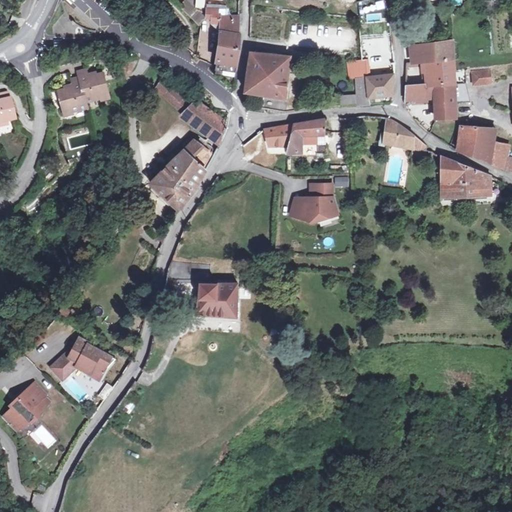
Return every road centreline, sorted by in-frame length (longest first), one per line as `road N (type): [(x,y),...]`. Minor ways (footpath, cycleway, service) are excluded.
road 1 (unclassified): [(47,511),(68,465),(138,360),(176,225),(238,119)]
road 2 (residential): [(20,44),(38,98),(38,135),(18,183),(0,201)]
road 3 (unclassified): [(396,109),(238,119)]
road 4 (unclassified): [(238,119),(199,73),(119,35)]
road 5 (unclassified): [(511,182),(436,145),(396,109)]
